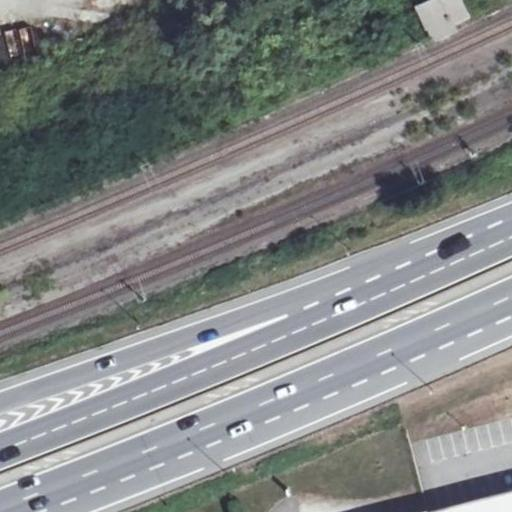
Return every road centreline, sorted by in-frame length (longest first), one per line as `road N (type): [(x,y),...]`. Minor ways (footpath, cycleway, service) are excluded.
road 1 (trunk): [(511,236),(0,450)]
road 2 (trunk): [(511,228),(0,404)]
road 3 (trunk): [(57,489),(511,297)]
